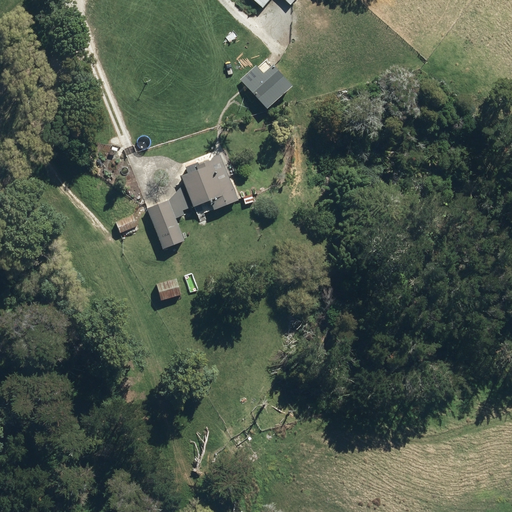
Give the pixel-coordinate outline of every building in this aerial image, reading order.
[(249,0),(261,10),(270,0),(281,0),(290,8),(296,0),(249,0)] [(255,69),(240,82),(267,112),(292,90),(273,68),(262,77),(255,69)] [(187,175),(181,177),(193,210),(209,204),(213,213),(238,203),(220,156),(184,169),(187,175)] [(165,192),(142,201),(163,253),(185,244),(165,192)] [(135,215),(115,223),(120,235),(140,227),(135,215)] [(157,286),(161,303),(183,297),(178,280),(157,286)]
